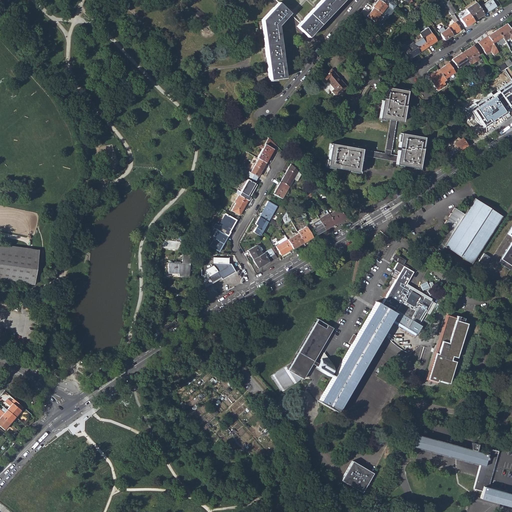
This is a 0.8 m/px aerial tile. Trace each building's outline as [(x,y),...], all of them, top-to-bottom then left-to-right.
[(342,0),(321,0),(296,26),(308,37),(342,0)] [(378,0),(377,0),(372,8),(373,8),(380,14),(386,6),(378,0)] [(378,0),(386,6),(391,9),(394,6),(389,2),(390,0),(378,0)] [(482,4),(478,6),(484,14),(487,12),(487,11),(495,6),(490,0),(489,0),(482,4)] [(448,1),(446,2),(453,13),(455,11),(448,1)] [(450,15),(453,13),(446,2),(443,4),(450,15)] [(475,2),(465,9),(468,13),(473,21),(484,14),(478,6),(475,2)] [(289,13),(278,3),(261,20),(269,80),(284,78),(277,26),(289,13)] [(383,21),(386,18),(380,14),(373,8),(367,17),(377,25),(381,20),(383,21)] [(464,27),(473,21),(468,13),(459,19),(464,27)] [(455,22),(447,27),(448,28),(452,35),(460,30),(459,28),(456,25),(455,22)] [(511,33),(506,24),(497,30),(504,42),(505,43),(509,40),(510,41),(511,39),(511,33)] [(421,37),(422,39),(427,46),(436,40),(431,33),(427,27),(418,33),(421,37)] [(444,40),(452,35),(448,28),(439,33),(444,40)] [(499,45),(504,42),(497,30),(487,36),(492,43),(496,40),(498,43),(499,45)] [(492,54),(497,51),(494,46),(492,43),(487,36),(478,42),(485,53),(490,50),(492,54)] [(421,37),(412,43),(418,52),(427,46),(422,39),(421,37)] [(417,53),(418,52),(412,43),(412,42),(410,43),(417,53)] [(407,59),(417,53),(410,43),(405,46),(404,44),(399,47),(407,59)] [(480,54),(474,44),(472,46),(477,54),(475,55),(476,56),(480,54)] [(472,46),(462,53),(467,61),(470,65),(472,63),(472,64),(478,60),(476,56),(475,55),(477,54),(472,46)] [(457,68),(467,61),(462,53),(451,59),(457,68)] [(448,63),(438,70),(444,79),(454,72),(448,63)] [(331,91),(335,96),(346,87),(331,70),(321,79),(325,83),(327,81),(334,89),(331,91)] [(441,81),(444,79),(438,70),(430,75),(431,77),(429,79),(437,90),(442,87),(442,86),(443,85),(441,81)] [(511,81),(469,109),(482,129),(511,109),(511,81)] [(378,118),(390,120),(396,121),(401,122),(407,91),(384,87),(378,118)] [(449,100),(452,104),(458,100),(455,96),(449,100)] [(384,153),(390,154),(396,121),(390,120),(384,153)] [(400,133),(396,155),(395,162),(395,164),(418,168),(423,137),(400,133)] [(265,144),(257,158),(258,159),(265,163),(273,149),(275,146),(268,138),(265,144)] [(462,138),(454,143),(459,150),(466,146),(466,143),(462,138)] [(357,172),(360,155),(361,149),(330,143),(325,166),(357,172)] [(448,154),(450,156),(458,151),(456,148),(448,154)] [(360,155),(395,162),(396,155),(390,154),(384,153),(361,149),(360,155)] [(257,177),(265,163),(258,159),(250,173),(257,177)] [(290,164),(280,182),(288,186),(292,179),(296,181),(300,174),(290,164)] [(235,193),(248,200),(257,184),(247,179),(240,191),(237,190),(235,193)] [(281,198),(288,186),(280,182),(273,194),(281,198)] [(305,200),(312,194),(309,191),(304,195),(302,197),(305,200)] [(239,215),(248,200),(238,195),(234,203),(235,203),(231,211),(239,215)] [(444,245),(471,261),(500,215),(474,199),(465,214),(454,207),(444,224),(449,227),(436,246),(441,249),(442,248),(443,249),(444,247),(443,246),(444,245)] [(267,201),(258,217),(267,222),(269,218),(276,206),(267,201)] [(337,208),(328,214),(334,224),(346,217),(337,208)] [(284,223),(290,220),(285,212),(281,218),(284,223)] [(327,213),(318,218),(319,220),(324,230),(334,224),(328,214),(327,213)] [(215,224),(213,228),(216,230),(227,236),(229,232),(235,220),(224,214),(218,226),(215,224)] [(259,235),(267,222),(258,217),(254,224),(257,225),(253,232),(259,235)] [(267,222),(275,226),(276,226),(277,223),(269,218),(267,222)] [(316,234),(324,230),(319,220),(310,225),(316,234)] [(511,240),(499,261),(511,269),(511,267),(511,225),(507,233),(511,235),(511,240)] [(305,226),(297,231),(303,242),(312,237),(305,226)] [(218,251),(227,236),(216,230),(211,237),(213,239),(209,246),(218,251)] [(294,236),(287,240),(292,248),(303,242),(297,231),(293,234),(294,236)] [(281,255),(292,248),(287,240),(287,239),(275,246),(281,255)] [(247,250),(252,259),(264,252),(261,247),(259,247),(259,246),(257,245),(256,246),(256,245),(247,250)] [(0,279),(34,284),(39,254),(0,248),(0,279)] [(275,257),(273,253),(270,248),(264,252),(252,259),(258,268),(275,257)] [(403,259),(395,254),(392,258),(401,263),(403,259)] [(188,277),(190,255),(182,255),(181,263),(168,263),(167,273),(178,273),(178,276),(188,277)] [(205,273),(211,283),(220,278),(221,279),(234,272),(235,271),(230,263),(228,263),(228,258),(213,257),(212,266),(205,270),(205,273)] [(318,401),(337,412),(395,312),(396,310),(419,324),(432,301),(431,300),(404,284),(405,282),(412,271),(398,262),(394,269),(400,273),(381,304),(376,301),(334,373),(333,375),(318,401)] [(205,273),(201,276),(201,279),(204,287),(211,283),(205,273)] [(432,298),(405,282),(404,284),(431,300),(432,298)] [(436,303),(432,301),(419,324),(396,310),(395,312),(420,327),(428,313),(429,314),(436,303)] [(449,310),(471,318),(475,310),(452,301),(449,310)] [(314,322),(327,329),(329,325),(315,317),(296,350),(298,351),(314,322)] [(436,379),(448,383),(455,361),(453,360),(465,323),(448,317),(437,353),(435,352),(427,378),(436,381),(436,379)] [(310,358),(324,334),(327,336),(332,327),(329,325),(327,329),(314,322),(298,351),(296,350),(289,363),(297,358),(299,362),(272,379),(280,391),(302,378),(303,378),(304,376),(307,374),(306,372),(311,363),(313,360),(310,358)] [(313,360),(327,336),(324,334),(310,358),(313,360)] [(316,366),(315,368),(323,373),(327,375),(329,373),(330,371),(334,364),(321,357),(318,363),(316,366)] [(272,379),(299,362),(297,358),(289,363),(270,376),(272,379)] [(9,406),(6,409),(15,417),(23,407),(13,399),(10,402),(7,399),(4,402),(9,406)] [(0,415),(9,424),(15,417),(6,409),(3,406),(0,409),(0,415)] [(0,426),(3,430),(9,424),(0,415),(0,426)] [(450,443),(414,434),(412,444),(411,446),(479,464),(484,466),(488,454),(476,451),(477,444),(472,442),(470,449),(450,443)] [(511,508),(511,496),(505,494),(487,490),(497,453),(489,450),(488,454),(484,466),(479,464),(472,490),(481,492),(479,499),(511,508)] [(340,479),(361,492),(373,472),(352,460),(340,479)]
